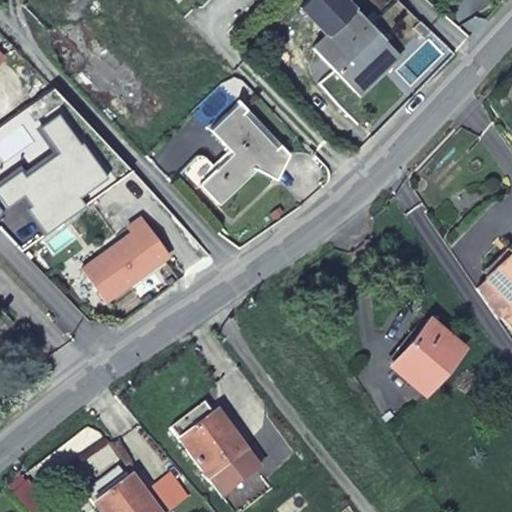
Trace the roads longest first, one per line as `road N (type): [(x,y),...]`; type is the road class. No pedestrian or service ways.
road 1 (secondary): [(242,276),(384,164),(511,27)]
road 2 (residential): [(242,276),(0,19)]
road 3 (secondary): [(0,457),(115,362),(242,276)]
